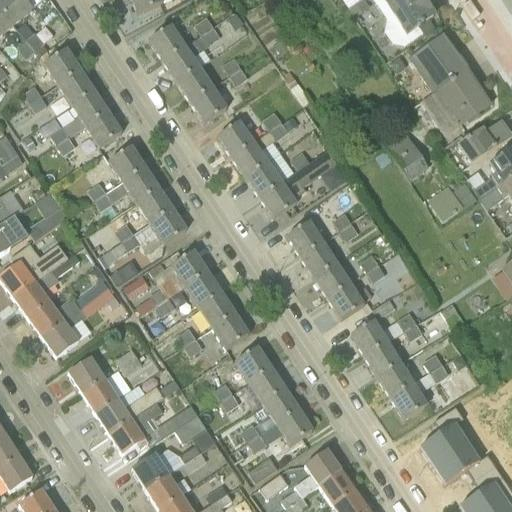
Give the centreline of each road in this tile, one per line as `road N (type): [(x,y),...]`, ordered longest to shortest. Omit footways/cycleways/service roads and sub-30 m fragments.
road 1 (residential): [(410,511),(73,0)]
road 2 (residential): [(104,511),(0,355)]
